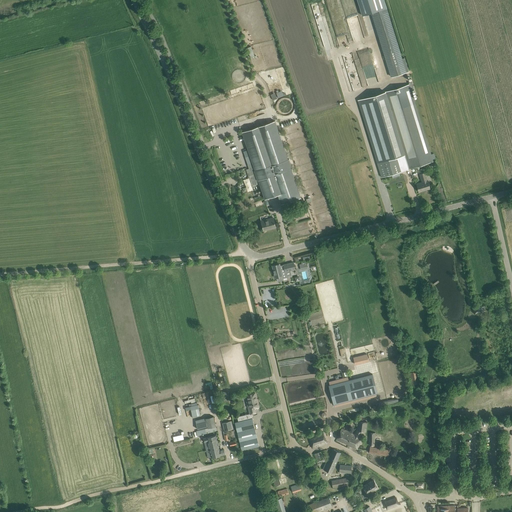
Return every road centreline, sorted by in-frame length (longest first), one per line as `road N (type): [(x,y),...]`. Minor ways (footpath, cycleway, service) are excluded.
road 1 (tertiary): [(252,255),(135,0)]
road 2 (tertiary): [(252,255),(511,192)]
road 3 (track): [(246,252),(0,277)]
road 4 (unclassified): [(294,446),(252,255)]
road 5 (track): [(22,511),(199,469)]
road 6 (unclassified): [(411,495),(336,445),(294,446)]
